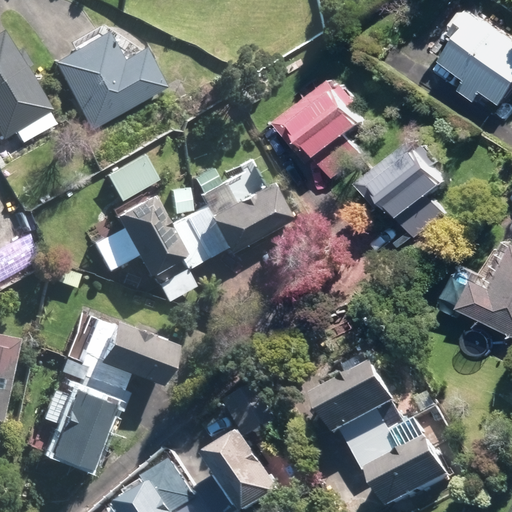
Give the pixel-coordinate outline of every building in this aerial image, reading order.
[(511,89),(511,43),(476,16),(446,55),(505,99),(511,89)] [(101,34),(54,61),(90,123),(158,84),(140,52),(118,64),(101,34)] [(0,41),(0,129),(3,134),(43,108),(0,41)] [(335,81),(280,122),(299,147),(308,140),(336,176),(365,154),(349,133),(364,122),(351,105),(358,100),(347,85),(341,89),(335,81)] [(421,146),(417,140),(360,184),(379,208),(390,200),(415,232),(441,211),(430,196),(449,181),(437,166),(442,161),(427,141),(421,146)] [(144,151),(107,172),(122,198),(158,177),(144,151)] [(285,218),(265,182),(208,214),(203,205),(183,216),(205,256),(224,246),(226,250),(285,218)] [(166,226),(147,192),(109,213),(117,227),(90,242),(106,271),(133,257),(144,277),(153,272),(168,298),(192,285),(183,269),(205,256),(183,216),(166,226)] [(81,272),(50,259),(43,275),(74,288),(81,272)] [(511,327),(511,263),(497,292),(479,283),(467,305),(511,327)] [(172,345),(81,310),(59,365),(121,388),(127,372),(157,383),(172,345)] [(0,404),(12,342),(0,339),(0,404)] [(121,388),(59,365),(29,444),(85,466),(108,406),(114,408),(121,388)] [(382,369),(324,400),(343,435),(400,404),(382,369)] [(389,425),(353,445),(367,472),(403,452),(389,425)] [(248,439),(217,460),(252,511),(258,511),(285,494),(248,439)] [(434,445),(378,475),(395,506),(451,477),(434,445)] [(175,511),(160,489),(129,510),(129,511),(175,511)]
